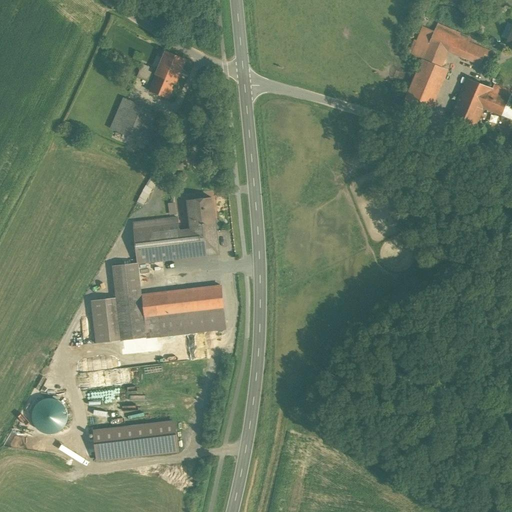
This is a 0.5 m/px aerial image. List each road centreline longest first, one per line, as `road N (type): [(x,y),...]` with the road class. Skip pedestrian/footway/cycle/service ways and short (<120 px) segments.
road 1 (tertiary): [(243,76),(258,354),(231,511)]
road 2 (unclassified): [(511,162),(243,76)]
road 3 (unclassified): [(109,0),(243,76)]
